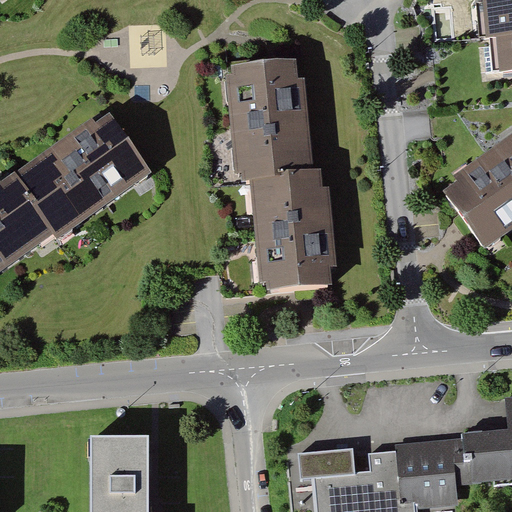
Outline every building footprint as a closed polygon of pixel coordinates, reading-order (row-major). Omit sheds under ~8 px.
[(511,2),(486,5),(495,81),(511,79),(511,2)] [(313,170),(304,69),(233,75),(242,177),(261,175),(271,292),(294,290),(338,286),(328,168),(313,170)] [(0,279),(152,175),(113,120),(0,197),(0,279)] [(492,255),(511,241),(511,139),(444,187),(492,255)] [(257,270),(239,270),(239,287),(257,287),(257,270)] [(511,402),(506,404),(509,434),(396,445),(396,457),(401,511),(462,511),(461,492),(511,487),(511,402)] [(149,511),(150,448),(91,448),(90,511),(149,511)] [(353,454),(297,459),(300,486),(311,485),(313,511),(401,511),(396,457),(369,459),(371,476),(356,478),(353,454)]
